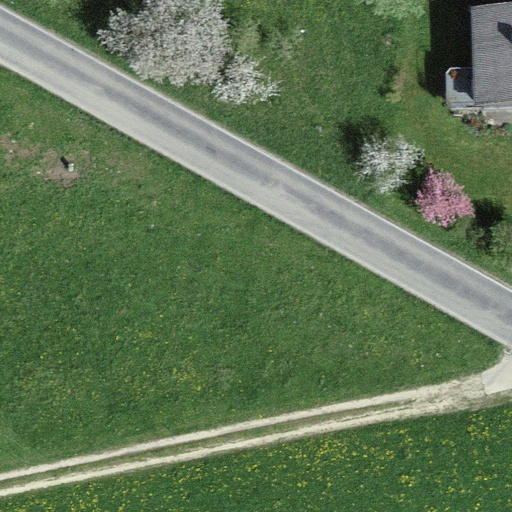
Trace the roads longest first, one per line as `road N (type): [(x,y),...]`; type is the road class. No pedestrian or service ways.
road 1 (unclassified): [(511,318),(0,33)]
road 2 (track): [(511,370),(488,385),(0,483)]
